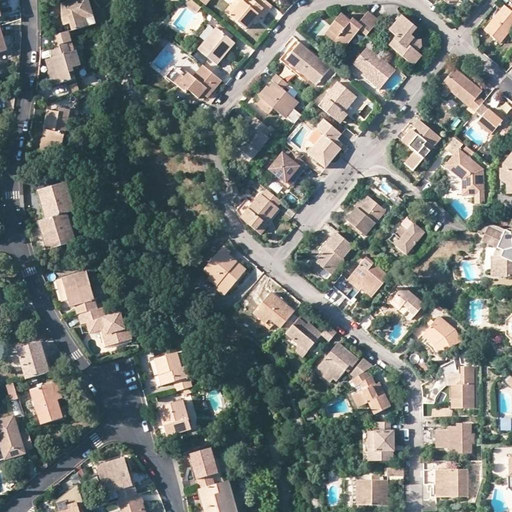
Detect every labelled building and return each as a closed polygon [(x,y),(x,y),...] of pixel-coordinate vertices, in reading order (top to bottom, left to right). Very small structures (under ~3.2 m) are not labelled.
[(75,0),(62,4),(62,16),(68,14),(71,23),(73,31),(88,27),(85,19),(93,17),(88,0),(75,0)] [(255,0),(255,1),(254,0),(234,0),(236,1),(240,4),(230,16),(246,29),(254,20),(259,14),(262,16),(263,17),(273,6),(265,0),(255,0)] [(226,12),(230,16),(240,4),(236,1),(226,12)] [(511,4),(509,9),(504,5),(485,30),(497,41),(503,36),(505,38),(511,29),(511,4)] [(341,14),(326,33),(345,49),(360,30),(367,36),(379,21),(368,12),(358,23),(352,18),(350,21),(341,14)] [(64,25),(71,23),(68,14),(62,16),(64,25)] [(257,23),(262,16),(259,14),(254,20),(257,23)] [(417,27),(403,16),(390,31),(398,37),(390,46),(413,65),(422,55),(418,51),(423,46),(422,40),(418,40),(412,34),(417,27)] [(217,65),(226,54),(223,51),(232,40),(217,28),(199,50),(217,65)] [(69,32),(54,37),(57,46),(68,43),(72,42),(69,32)] [(235,43),(232,40),(223,51),(226,54),(235,43)] [(296,41),(282,58),(302,73),(317,85),(330,68),(296,41)] [(71,52),(68,43),(57,46),(53,47),(56,57),(52,58),(59,84),(72,80),(70,73),(74,72),(73,67),(81,65),(76,50),(71,52)] [(354,64),(364,73),(376,83),(374,85),(379,89),(395,70),(367,47),(354,64)] [(300,76),(302,73),(282,58),(280,60),(300,76)] [(0,74),(9,72),(7,63),(0,64),(0,74)] [(189,73),(185,78),(178,86),(186,93),(189,90),(199,99),(203,94),(207,88),(213,92),(222,80),(204,66),(194,77),(189,73)] [(482,91),(455,69),(442,83),(476,112),(485,102),(478,97),(482,91)] [(362,75),(374,85),(376,83),(364,73),(362,75)] [(175,83),(178,86),(185,78),(182,74),(175,83)] [(275,83),(271,87),(262,99),(274,109),(285,118),(299,102),(284,90),(289,84),(277,74),(272,80),(275,83)] [(345,112),(357,98),(339,83),(320,106),(341,123),(348,114),(345,112)] [(76,84),(66,87),(69,94),(79,91),(76,84)] [(258,96),(262,99),(271,87),(268,85),(258,96)] [(208,98),(213,92),(207,88),(203,94),(208,98)] [(92,92),(90,89),(78,92),(72,119),(75,120),(81,98),(92,92)] [(269,115),(274,109),(262,99),(258,105),(269,115)] [(59,113),(49,110),(40,151),(52,154),(52,150),(62,152),(71,111),(60,108),(59,113)] [(477,123),(491,134),(492,133),(502,141),(511,128),(511,123),(499,113),(493,113),(489,110),(477,123)] [(252,124),(244,136),(236,145),(252,159),(270,138),(265,134),(269,128),(256,117),(251,123),(252,124)] [(324,120),(318,127),(318,130),(324,135),(315,146),(308,155),(325,169),(342,150),(339,147),(342,143),(338,140),(342,135),(324,120)] [(440,137),(419,120),(403,140),(416,151),(405,164),(414,170),(440,137)] [(309,141),(315,146),(324,135),(318,130),(318,127),(310,138),(309,141)] [(232,142),(236,145),(244,136),(240,133),(232,142)] [(499,145),(502,141),(492,133),(491,134),(489,137),(499,145)] [(454,155),(453,157),(458,161),(451,170),(462,180),(462,185),(472,184),(472,195),(484,195),(483,169),(459,149),(463,144),(455,138),(446,149),(454,155)] [(269,169),(274,173),(285,182),(294,173),(298,176),(303,170),(300,168),(305,162),(292,151),(287,157),(282,154),(269,169)] [(508,183),(508,187),(511,186),(511,154),(505,164),(505,168),(502,168),(502,178),(508,183)] [(446,166),(451,170),(458,161),(453,157),(446,166)] [(286,190),(298,176),(294,173),(285,182),(274,173),(271,177),(286,190)] [(51,218),(67,213),(75,211),(66,182),(42,189),(51,218)] [(463,195),(472,195),(472,184),(462,185),(463,195)] [(38,190),(46,219),(51,218),(42,189),(38,190)] [(241,218),(255,230),(265,217),(268,221),(278,209),(260,194),(241,218)] [(367,196),(357,208),(360,211),(370,198),(367,196)] [(386,211),(370,198),(360,211),(357,208),(347,220),(366,236),(386,211)] [(67,213),(51,218),(46,219),(43,220),(51,249),(76,242),(67,213)] [(259,233),(268,221),(265,217),(255,230),(259,233)] [(474,217),(468,223),(472,227),(478,220),(474,217)] [(47,250),(51,249),(43,220),(39,221),(47,250)] [(426,234),(408,220),(403,226),(411,233),(404,241),(395,234),(390,241),(408,256),(426,234)] [(502,257),(498,257),(498,274),(508,278),(511,277),(511,228),(511,229),(511,232),(498,227),(492,228),(488,229),(482,233),(486,235),(484,243),(504,252),(502,257)] [(337,232),(326,246),(329,248),(324,254),(317,263),(323,268),(331,275),(344,259),(343,258),(353,246),(337,232)] [(209,278),(218,286),(223,281),(232,288),(247,270),(230,255),(232,252),(225,246),(205,270),(210,276),(209,278)] [(493,279),(508,278),(498,274),(498,257),(493,258),(493,279)] [(389,277),(367,258),(347,281),(342,276),(333,286),(352,302),(362,289),(372,297),(389,277)] [(327,280),(331,275),(323,268),(320,273),(327,280)] [(78,315),(81,314),(100,309),(104,308),(103,304),(97,305),(88,272),(63,279),(69,301),(71,307),(76,306),(78,315)] [(69,301),(63,279),(56,280),(62,303),(69,301)] [(226,296),(232,288),(223,281),(218,286),(216,288),(226,296)] [(391,304),(399,310),(402,305),(409,311),(416,316),(425,305),(404,288),(391,304)] [(273,293),(256,314),(267,324),(271,319),(282,328),(296,312),(273,293)] [(406,316),(409,311),(402,305),(399,310),(406,316)] [(100,309),(81,314),(83,324),(89,323),(91,332),(104,329),(108,328),(112,345),(133,340),(129,327),(127,328),(124,320),(121,320),(119,313),(107,317),(102,318),(100,309)] [(301,315),(298,319),(306,326),(308,323),(309,322),(301,315)] [(424,336),(436,345),(442,341),(446,350),(463,342),(456,330),(440,317),(424,336)] [(322,335),(308,323),(306,326),(298,319),(285,334),(308,352),(322,335),(330,343),(338,334),(329,326),(322,335)] [(385,340),(395,327),(387,321),(377,334),(385,340)] [(109,346),(112,345),(108,328),(104,329),(109,346)] [(440,353),(446,350),(442,341),(436,345),(440,353)] [(41,342),(18,349),(27,379),(51,372),(41,342)] [(339,344),(321,367),(335,379),(339,382),(347,371),(352,365),(354,368),(360,360),(339,344)] [(155,360),(159,374),(164,373),(167,385),(175,383),(178,391),(194,387),(183,352),(155,360)] [(374,367),(365,360),(353,374),(357,378),(367,371),(374,367)] [(332,382),(335,379),(321,367),(318,371),(332,382)] [(476,367),(464,367),(464,374),(461,373),(453,380),(454,408),(475,408),(476,367)] [(357,378),(353,380),(357,386),(361,385),(364,391),(353,396),(359,408),(369,403),(375,415),(391,407),(379,383),(377,384),(373,376),(371,377),(367,371),(357,378)] [(15,383),(8,385),(13,401),(19,399),(15,383)] [(56,383),(53,384),(58,400),(61,399),(56,383)] [(63,418),(58,400),(53,384),(32,390),(43,425),(63,418)] [(85,393),(89,400),(93,397),(89,391),(85,393)] [(184,400),(160,407),(169,437),(192,431),(184,400)] [(15,418),(0,422),(0,434),(2,440),(0,440),(0,461),(17,456),(17,454),(35,448),(30,434),(21,437),(15,418)] [(501,419),(501,432),(511,432),(511,419),(501,419)] [(379,433),(374,433),(375,439),(371,439),(371,462),(395,462),(395,452),(396,452),(391,452),(391,447),(396,447),(396,433),(393,433),(392,422),(379,423),(379,433)] [(451,451),(458,451),(463,451),(463,454),(472,454),(472,445),(475,444),(476,434),(473,434),(472,424),(462,424),(462,427),(457,427),(450,427),(450,430),(425,430),(425,438),(425,448),(451,448),(451,451)] [(366,462),(371,462),(371,439),(375,439),(374,433),(366,432),(366,462)] [(203,489),(217,485),(214,475),(220,473),(213,448),(190,455),(200,490),(203,489)] [(124,458),(99,465),(110,503),(119,500),(135,495),(129,474),(124,458)] [(405,469),(389,469),(389,478),(405,477),(405,469)] [(469,471),(426,471),(426,482),(426,486),(436,486),(436,498),(469,498),(469,471)] [(133,473),(129,474),(135,495),(139,494),(133,473)] [(223,483),(220,473),(214,475),(217,485),(223,483)] [(238,511),(230,481),(223,483),(217,485),(203,489),(208,507),(205,508),(206,511),(238,511)] [(372,481),(358,481),(358,506),(388,506),(388,481),(380,481),(372,481)] [(19,483),(12,489),(16,494),(19,491),(23,488),(19,483)] [(135,495),(119,500),(122,511),(145,511),(140,493),(139,494),(135,495)] [(70,510),(61,511),(80,511),(78,503),(68,505),(70,510)]
